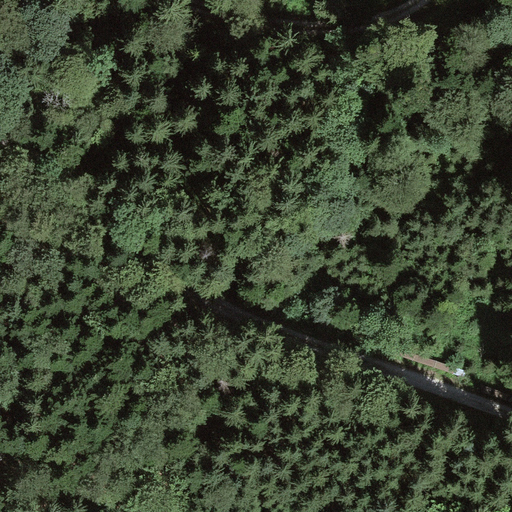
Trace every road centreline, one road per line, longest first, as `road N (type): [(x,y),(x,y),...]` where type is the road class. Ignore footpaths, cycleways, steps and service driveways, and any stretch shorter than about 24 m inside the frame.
road 1 (track): [(511,415),(301,343),(105,232),(0,144)]
road 2 (track): [(163,0),(219,22),(350,23),(420,0)]
